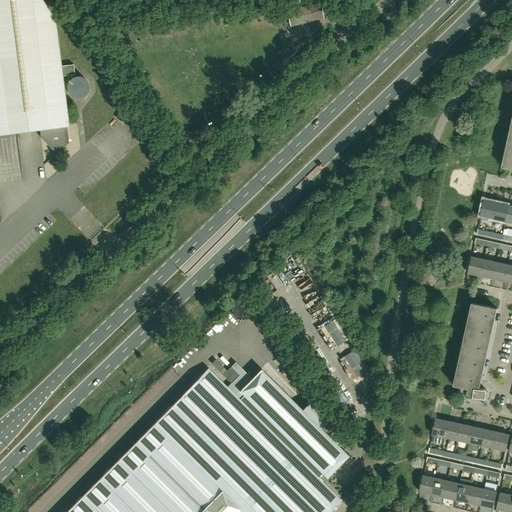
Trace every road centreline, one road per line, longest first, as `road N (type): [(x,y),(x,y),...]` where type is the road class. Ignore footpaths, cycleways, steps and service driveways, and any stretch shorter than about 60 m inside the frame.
road 1 (primary): [(0,471),(487,0)]
road 2 (primary): [(448,0),(0,435)]
road 3 (unclassified): [(393,0),(0,345)]
road 4 (residential): [(511,366),(506,386),(493,387),(490,379),(508,305)]
